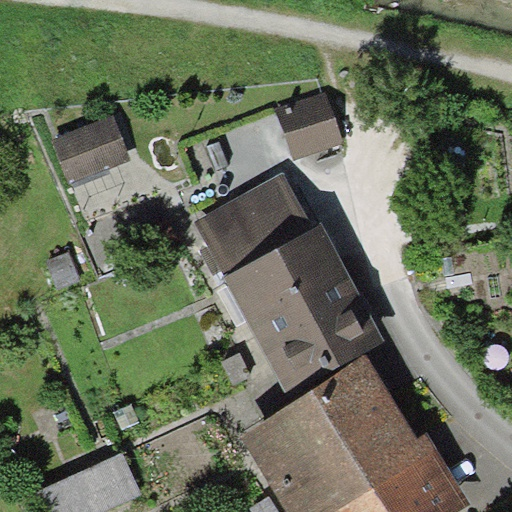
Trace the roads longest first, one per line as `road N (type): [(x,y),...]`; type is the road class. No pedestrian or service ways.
road 1 (residential): [(511,435),(472,405),(418,333),(378,246),(347,101)]
road 2 (track): [(327,32),(110,0)]
